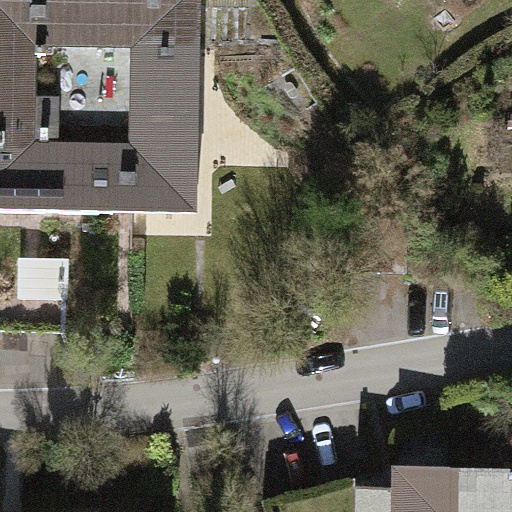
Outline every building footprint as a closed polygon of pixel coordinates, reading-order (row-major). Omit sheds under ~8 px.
[(0,0),(0,147),(32,148),(34,47),(34,0),(0,0)] [(200,0),(34,0),(34,47),(135,48),(200,49),(200,0)] [(200,49),(135,48),(133,149),(132,214),(198,215),(200,49)] [(0,147),(0,211),(66,213),(132,214),(133,149),(32,148),(0,147)] [(0,306),(64,307),(66,213),(0,211),(0,306)] [(393,470),(392,511),(447,511),(448,471),(393,470)] [(511,511),(511,471),(448,471),(447,511),(511,511)]
